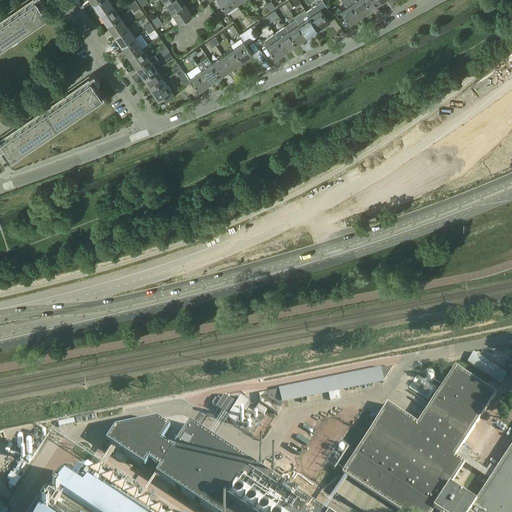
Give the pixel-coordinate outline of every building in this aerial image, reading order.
[(41,3),(45,0),(44,0),(30,0),(0,20),(0,45),(48,14),(41,3)] [(97,0),(93,3),(101,14),(113,5),(109,0),(97,0)] [(185,3),(182,0),(166,0),(165,1),(172,12),(185,3)] [(218,0),(226,10),(236,3),(234,0),(218,0)] [(310,15),(319,28),(329,21),(329,20),(334,16),(323,0),(307,11),(310,15)] [(341,10),(349,23),(360,15),(349,0),(342,0),(347,6),(341,10)] [(349,0),(360,15),(371,8),(365,0),(349,0)] [(179,23),(192,14),(185,3),(172,12),(179,23)] [(121,16),(113,5),(101,14),(108,24),(121,16)] [(308,35),(319,28),(310,15),(299,23),(308,35)] [(115,35),(128,26),(121,16),(108,24),(115,35)] [(297,43),(308,35),(299,23),(296,18),(285,25),(297,43)] [(146,29),(153,25),(150,21),(144,25),(146,29)] [(275,32),(287,50),(297,43),(285,25),(275,32)] [(135,37),(128,26),(115,35),(122,45),(135,37)] [(251,26),(246,29),(253,39),(258,35),(251,26)] [(253,39),(246,29),(241,32),(248,42),(253,39)] [(275,32),(264,40),(276,57),(287,50),(275,32)] [(142,48),(135,37),(122,45),(130,56),(142,48)] [(253,53),(244,40),(233,48),(242,61),(253,53)] [(170,50),(167,46),(161,51),(164,54),(170,50)] [(137,67),(150,58),(142,48),(130,56),(137,67)] [(232,68),(242,61),(233,48),(223,55),(232,68)] [(150,58),(137,67),(145,77),(157,69),(153,63),(159,59),(155,54),(150,58)] [(221,75),(232,68),(223,55),(212,62),(221,75)] [(215,79),(216,80),(218,81),(221,79),(222,77),(221,75),(212,62),(201,69),(210,83),(215,79)] [(191,81),(182,68),(177,71),(186,84),(191,81)] [(164,80),(157,69),(145,77),(152,88),(164,80)] [(199,90),(210,83),(201,69),(190,77),(199,90)] [(100,81),(93,72),(86,77),(87,79),(4,136),(2,134),(0,135),(0,147),(1,149),(5,146),(12,156),(103,95),(96,84),(100,81)] [(172,91),(164,80),(152,88),(159,99),(172,91)] [(472,353),(467,363),(490,375),(495,366),(472,353)] [(511,511),(511,446),(475,503),(449,486),(464,464),(454,457),(495,395),(455,368),(417,425),(387,406),(342,474),(400,511),(432,511),(434,510),(435,510),(436,509),(440,511),(511,511)] [(393,368),(380,370),(383,383),(384,383),(393,368)] [(285,411),(385,390),(383,383),(380,370),(281,391),(284,406),(285,411)] [(281,391),(267,394),(268,397),(284,406),(281,391)] [(236,405),(224,397),(216,409),(228,417),(236,405)] [(160,469),(156,476),(210,511),(322,511),(189,425),(173,450),(161,442),(170,430),(156,421),(114,430),(106,443),(144,468),(148,462),(160,469)] [(48,434),(45,442),(47,443),(47,444),(55,447),(59,439),(48,434)] [(13,475),(18,478),(25,466),(21,463),(13,475)] [(110,478),(134,494),(139,486),(115,471),(110,478)] [(145,511),(88,475),(75,478),(52,511),(145,511)] [(38,502),(31,511),(46,511),(49,509),(38,502)]
